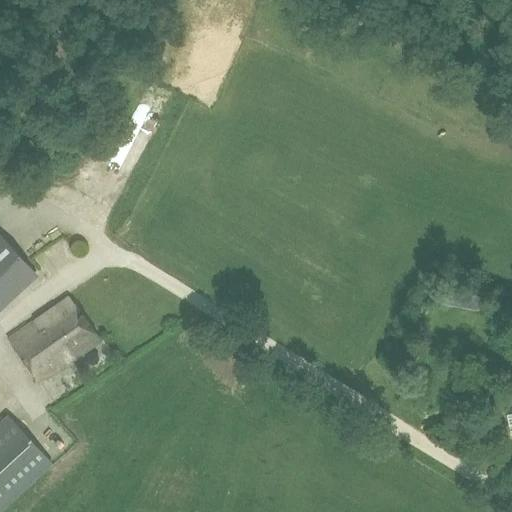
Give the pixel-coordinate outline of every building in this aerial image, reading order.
[(157,107),(151,125),(169,131),(175,113),(157,107)] [(87,198),(103,191),(96,175),(80,182),(87,198)] [(0,236),(0,306),(6,301),(0,294),(0,276),(20,259),(34,274),(34,275),(35,274),(15,253),(16,252),(4,240),(4,241),(0,236)] [(479,296),(461,293),(459,307),(477,310),(479,296)] [(100,341),(70,298),(8,339),(39,382),(100,341)] [(8,417),(0,424),(0,511),(52,464),(8,417)]
